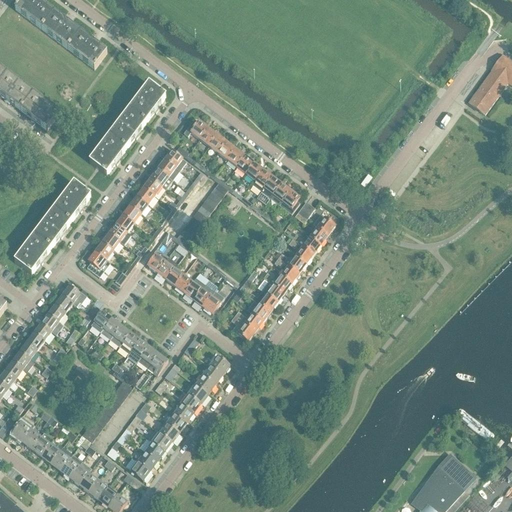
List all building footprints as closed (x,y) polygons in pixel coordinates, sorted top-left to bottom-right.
[(41,32),(54,15),(34,0),(23,0),(14,12),(41,32)] [(81,35),(54,15),(41,32),(68,52),(81,35)] [(107,55),(81,35),(68,52),(94,72),(107,55)] [(491,74),(492,74),(507,86),(508,86),(511,88),(511,65),(502,59),(491,74)] [(507,86),(492,74),(469,106),(484,118),(507,86)] [(7,76),(0,85),(0,98),(20,113),(33,96),(7,76)] [(149,86),(129,112),(146,126),(166,99),(149,86)] [(59,116),(33,96),(20,113),(46,133),(59,116)] [(129,112),(109,139),(126,152),(146,126),(129,112)] [(200,143),(208,132),(198,124),(197,126),(194,123),(183,137),(187,140),(190,136),(200,143)] [(217,138),(208,132),(200,143),(209,150),(217,138)] [(217,138),(209,150),(218,157),(227,146),(217,138)] [(126,152),(109,139),(89,165),(106,178),(126,152)] [(236,152),(227,146),(218,157),(227,164),(236,152)] [(185,162),(188,159),(189,157),(179,150),(176,155),(185,162)] [(236,152),(227,164),(236,170),(245,159),(236,152)] [(171,154),(164,163),(179,174),(186,165),(182,162),(171,154)] [(197,166),(188,159),(185,162),(194,169),(197,166)] [(254,166),(245,159),(236,170),(245,177),(254,166)] [(164,163),(157,173),(168,181),(172,184),(179,174),(164,163)] [(206,173),(197,166),(194,169),(204,176),(206,173)] [(262,173),(254,166),(245,177),(254,184),(262,173)] [(168,181),(157,173),(150,182),(162,190),(168,181)] [(215,180),(206,173),(204,176),(213,183),(215,180)] [(262,173),(254,184),(251,188),(261,195),(272,180),(262,173)] [(200,176),(193,185),(196,187),(203,178),(200,176)] [(215,180),(213,183),(218,186),(222,189),(224,186),(215,180)] [(281,187),(272,180),(261,195),(270,202),(273,198),(281,187)] [(162,190),(150,182),(143,191),(155,199),(162,190)] [(193,185),(186,194),(189,197),(196,187),(193,185)] [(73,186),(53,212),(71,225),(90,199),(73,186)] [(218,186),(214,191),(224,199),(228,194),(222,189),(218,186)] [(224,186),(222,189),(228,194),(231,196),(233,193),(224,186)] [(281,187),(273,198),(278,202),(276,205),(280,207),(290,194),(281,187)] [(143,191),(136,200),(148,209),(155,199),(143,191)] [(224,199),(214,191),(211,195),(221,203),(224,199)] [(233,193),(231,196),(240,203),(242,200),(233,193)] [(186,194),(179,204),(182,206),(189,197),(186,194)] [(290,194),(280,207),(279,209),(291,218),(300,207),(297,205),(300,201),(290,194)] [(221,203),(211,195),(208,200),(217,208),(221,203)] [(148,209),(136,200),(129,209),(141,218),(148,209)] [(217,208),(208,200),(204,205),(214,212),(217,208)] [(252,207),(242,200),(240,203),(250,210),(252,207)] [(179,204),(172,213),(175,215),(182,206),(179,204)] [(214,212),(204,205),(201,209),(210,217),(214,212)] [(306,205),(297,216),(307,223),(315,212),(306,205)] [(261,214),(252,207),(250,210),(259,217),(261,214)] [(141,218),(129,209),(122,218),(134,227),(141,218)] [(210,217),(201,209),(197,214),(207,221),(210,217)] [(71,225),(53,212),(34,238),(51,251),(71,225)] [(172,213),(165,222),(168,224),(175,215),(172,213)] [(207,221),(197,214),(194,219),(203,226),(207,221)] [(270,221),(261,214),(259,217),(268,224),(270,221)] [(307,223),(297,216),(294,220),(303,227),(307,223)] [(134,227),(122,218),(115,228),(127,236),(134,227)] [(194,219),(190,223),(200,230),(203,226),(194,219)] [(270,221),(268,224),(277,231),(280,228),(270,221)] [(316,231),(328,239),(335,229),(324,221),(319,227),(316,225),(313,229),(316,231)] [(165,222),(159,231),(162,234),(168,224),(165,222)] [(190,223),(187,228),(197,235),(200,230),(190,223)] [(115,228),(109,237),(120,245),(124,248),(131,239),(127,236),(115,228)] [(187,228),(183,232),(193,240),(197,235),(187,228)] [(162,234),(159,231),(152,241),(155,243),(162,234)] [(316,231),(309,240),(321,249),(328,239),(316,231)] [(183,232),(180,237),(190,244),(193,240),(183,232)] [(181,245),(177,242),(169,236),(161,245),(166,249),(171,242),(178,247),(181,245)] [(109,237),(102,246),(113,255),(120,245),(109,237)] [(190,244),(180,237),(177,242),(181,245),(186,249),(190,244)] [(321,249),(309,240),(305,245),(299,240),(299,241),(296,238),(294,241),(289,237),(287,239),(292,243),(298,248),(302,250),(313,259),(321,249)] [(51,251),(34,238),(14,264),(31,277),(51,251)] [(155,243),(152,241),(145,250),(148,252),(155,243)] [(298,248),(292,243),(288,248),(294,252),(298,248)] [(181,245),(178,247),(187,254),(189,251),(186,249),(181,245)] [(113,255),(102,246),(95,255),(106,264),(113,255)] [(145,250),(138,259),(141,261),(148,252),(145,250)] [(313,259),(302,250),(295,259),(306,268),(313,259)] [(199,258),(189,251),(187,254),(196,261),(199,258)] [(90,267),(86,271),(99,281),(110,267),(106,264),(95,255),(88,265),(90,267)] [(306,268),(295,259),(291,265),(287,262),(281,257),(278,262),(284,267),(287,269),(299,278),(306,268)] [(165,265),(155,258),(147,269),(156,276),(165,265)] [(208,265),(199,258),(196,261),(206,268),(208,265)] [(138,259),(131,268),(134,271),(141,261),(138,259)] [(168,261),(165,265),(156,276),(166,283),(174,272),(177,268),(168,261)] [(284,267),(278,262),(274,267),(280,271),(284,267)] [(217,272),(208,265),(206,268),(215,275),(217,272)] [(131,268),(124,277),(127,279),(134,271),(131,268)] [(299,278),(287,269),(280,279),(292,287),(299,278)] [(180,276),(174,272),(166,283),(175,290),(183,279),(185,276),(182,274),(180,276)] [(226,279),(217,272),(215,275),(224,282),(226,279)] [(254,274),(247,284),(249,285),(250,286),(257,277),(254,274)] [(127,279),(124,277),(122,276),(115,285),(120,289),(127,279)] [(192,286),(184,297),(193,304),(202,292),(202,293),(205,289),(209,283),(199,276),(192,286)] [(292,287),(280,279),(276,284),(267,276),(263,281),(269,285),(284,297),(292,287)] [(192,286),(183,279),(175,290),(184,297),(192,286)] [(226,279),(224,282),(234,289),(233,290),(236,292),(238,289),(235,286),(236,286),(226,279)] [(202,292),(193,304),(202,310),(211,299),(211,300),(215,295),(218,291),(209,283),(205,289),(202,293),(202,292)] [(239,294),(241,295),(249,285),(247,284),(239,294)] [(284,297),(269,285),(265,290),(262,295),(277,306),(284,297)] [(69,290),(62,299),(72,307),(76,310),(78,312),(87,300),(75,292),(74,293),(69,290)] [(241,295),(239,294),(235,300),(239,303),(244,297),(241,295)] [(211,299),(202,310),(212,318),(216,313),(220,306),(224,302),(215,295),(211,300),(211,299)] [(277,306),(262,295),(257,301),(251,297),(249,301),(254,305),(270,317),(277,306)] [(62,299),(54,308),(65,317),(69,320),(76,310),(72,307),(62,299)] [(254,305),(247,314),(251,317),(263,326),(270,317),(254,305)] [(86,318),(91,322),(99,311),(94,307),(86,318)] [(54,308),(48,318),(58,326),(65,317),(54,308)] [(101,337),(112,322),(102,315),(91,329),(101,337)] [(263,326),(251,317),(248,322),(238,315),(235,319),(256,335),(263,326)] [(48,318),(41,327),(51,335),(56,339),(63,329),(58,326),(48,318)] [(256,335),(235,319),(231,325),(236,329),(232,333),(248,345),(256,335)] [(121,329),(112,322),(101,337),(110,344),(121,329)] [(41,327),(33,337),(44,345),(51,335),(41,327)] [(121,329),(110,344),(119,351),(130,336),(121,329)] [(140,343),(130,336),(119,351),(128,357),(129,358),(140,343)] [(33,337),(26,346),(37,354),(44,345),(33,337)] [(194,342),(186,352),(192,356),(199,346),(194,342)] [(129,358),(128,357),(128,358),(138,365),(149,350),(140,343),(129,358)] [(37,354),(26,346),(19,355),(30,363),(37,354)] [(158,357),(149,350),(138,365),(147,372),(158,357)] [(19,355),(12,365),(23,373),(27,376),(34,366),(30,363),(19,355)] [(158,357),(147,372),(157,380),(168,364),(158,357)] [(217,359),(209,369),(222,379),(230,369),(217,359)] [(23,373),(12,365),(5,374),(16,383),(23,373)] [(209,369),(202,379),(215,389),(222,379),(209,369)] [(5,374),(0,381),(0,385),(9,392),(16,383),(5,374)] [(138,384),(134,389),(140,393),(149,381),(143,377),(138,384)] [(202,379),(195,388),(208,398),(215,389),(202,379)] [(0,385),(0,399),(2,401),(9,392),(0,385)] [(122,385),(119,390),(128,397),(132,393),(122,385)] [(195,388),(188,398),(201,408),(208,398),(195,388)] [(119,390),(115,395),(125,402),(128,397),(119,390)] [(115,395),(111,400),(121,407),(125,402),(115,395)] [(188,398),(181,408),(194,417),(201,408),(188,398)] [(111,400),(108,405),(117,412),(121,407),(111,400)] [(108,405),(104,410),(114,417),(117,412),(108,405)] [(181,408),(173,417),(186,427),(194,417),(181,408)] [(104,410),(100,415),(110,422),(114,417),(104,410)] [(100,415),(97,419),(106,427),(110,422),(100,415)] [(173,417),(166,427),(179,437),(186,427),(173,417)] [(106,427),(97,419),(93,424),(103,432),(106,427)] [(136,419),(128,429),(133,432),(141,423),(136,419)] [(22,420),(10,436),(13,438),(12,439),(21,446),(31,433),(34,429),(22,420)] [(1,431),(6,435),(14,425),(8,421),(1,431)] [(103,432),(93,424),(89,429),(99,436),(103,432)] [(179,437),(166,427),(159,436),(172,446),(179,437)] [(89,429),(86,434),(95,441),(99,436),(89,429)] [(31,433),(21,446),(31,453),(40,440),(31,433)] [(95,441),(86,434),(82,439),(92,446),(95,441)] [(155,434),(148,443),(152,446),(165,456),(172,446),(159,436),(155,434)] [(44,436),(40,440),(31,453),(41,461),(53,444),(44,436)] [(53,444),(41,461),(50,468),(62,451),(53,444)] [(152,446),(145,456),(158,465),(165,456),(152,446)] [(72,458),(62,451),(50,468),(59,475),(72,458)] [(145,456),(137,465),(150,475),(158,465),(145,456)] [(72,458),(59,475),(69,482),(82,465),(72,458)] [(447,511),(476,481),(460,467),(451,459),(414,508),(418,511),(447,511)] [(82,465),(69,482),(79,489),(88,476),(91,472),(82,465)] [(150,475),(137,465),(130,475),(143,485),(150,475)] [(98,484),(88,476),(79,489),(88,497),(98,484)] [(141,488),(130,480),(126,486),(137,494),(141,488)] [(108,491),(98,484),(88,497),(98,504),(108,491)] [(117,498),(108,491),(98,504),(107,511),(117,498)] [(117,498),(107,511),(108,511),(122,511),(127,505),(117,498)] [(0,511),(14,511),(1,500),(0,500),(0,511)]
